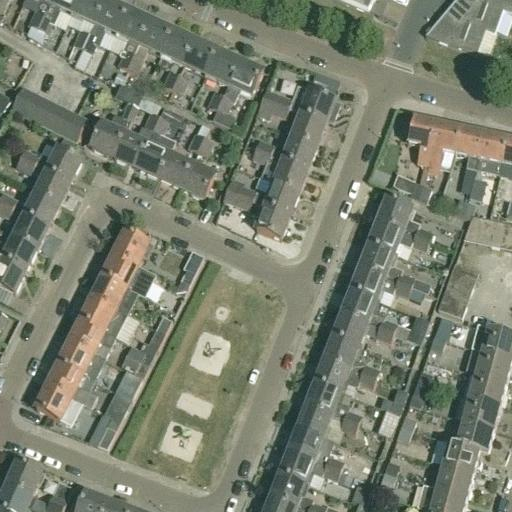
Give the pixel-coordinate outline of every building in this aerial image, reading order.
[(0,0),(1,0),(0,0),(0,18),(3,20),(10,5),(12,6),(14,0),(0,0)] [(28,0),(49,9),(53,0),(28,0)] [(80,0),(53,0),(49,9),(50,10),(45,21),(44,21),(38,35),(48,40),(53,30),(55,31),(62,15),(72,20),(80,0)] [(94,30),(106,5),(94,0),(80,0),(72,20),(94,30)] [(336,0),(336,3),(368,17),(375,0),(336,0)] [(459,0),(443,20),(489,37),(494,39),(502,16),(511,19),(511,18),(497,13),(461,0),(459,0)] [(511,0),(461,0),(497,13),(511,18),(511,16),(511,0)] [(128,16),(106,5),(94,30),(95,30),(90,41),(89,41),(82,56),(93,61),(97,52),(100,53),(108,36),(117,40),(128,16)] [(150,26),(128,16),(117,40),(128,46),(121,62),(123,63),(118,72),(127,76),(150,26)] [(38,35),(44,21),(35,17),(29,31),(38,35)] [(425,41),(476,60),(485,36),(494,39),(489,37),(443,20),(425,41)] [(161,61),(173,36),(150,26),(127,76),(137,81),(144,67),(135,63),(140,51),(161,61)] [(195,46),(173,36),(161,61),(184,71),(195,46)] [(80,37),(73,52),(82,56),(89,41),(80,37)] [(206,81),(217,56),(195,46),(184,71),(206,81)] [(82,56),(75,71),(86,76),(93,61),(82,56)] [(239,67),(217,56),(206,81),(228,91),(239,67)] [(239,67),(228,91),(252,102),(263,77),(239,67)] [(162,93),(172,97),(179,82),(169,78),(162,93)] [(179,82),(172,97),(182,102),(189,86),(179,82)] [(295,106),(267,95),(257,120),(269,125),(271,121),(275,110),(289,116),(300,120),(327,130),(331,120),(336,122),(341,109),(336,107),(336,105),(301,92),(295,106)] [(11,116),(22,121),(33,99),(22,94),(11,116)] [(0,96),(0,116),(3,118),(12,104),(0,96)] [(22,121),(32,126),(43,104),(33,99),(22,121)] [(207,113),(216,118),(223,103),(214,99),(207,113)] [(223,103),(216,118),(226,123),(228,120),(233,107),(223,103)] [(32,126),(44,132),(55,110),(43,104),(32,126)] [(113,164),(125,139),(137,113),(128,109),(121,123),(114,120),(108,132),(101,129),(90,153),(113,164)] [(65,115),(55,110),(44,132),(54,137),(65,115)] [(275,110),(271,121),(285,127),(289,116),(275,110)] [(54,137),(65,143),(76,120),(65,115),(54,137)] [(226,123),(216,118),(212,126),(232,135),(235,129),(234,123),(228,120),(226,123)] [(65,143),(76,148),(87,125),(76,120),(65,143)] [(150,120),(143,135),(140,133),(135,144),(125,139),(113,164),(136,174),(159,124),(150,120)] [(327,130),(300,120),(291,143),(318,153),(327,130)] [(159,124),(136,174),(158,185),(169,160),(175,147),(164,142),(170,129),(159,124)] [(428,172),(437,129),(413,124),(407,150),(421,153),(417,169),(428,172)] [(460,134),(437,129),(428,172),(427,176),(440,179),(445,158),(455,160),(460,134)] [(483,139),(460,134),(455,160),(468,163),(465,174),(475,176),(483,139)] [(498,181),(506,144),(483,139),(475,176),(489,179),(498,181)] [(188,155),(197,159),(203,144),(194,141),(188,155)] [(318,153),(291,143),(283,167),(309,177),(318,153)] [(203,144),(197,159),(207,163),(214,149),(203,144)] [(511,145),(506,144),(498,181),(511,184),(511,145)] [(259,147),(255,156),(270,162),(274,153),(259,147)] [(21,164),(36,172),(46,177),(71,190),(82,167),(58,155),(51,167),(39,161),(38,164),(24,157),(21,164)] [(274,190),(300,200),(309,177),(283,167),(270,162),(255,156),(252,165),(267,171),(266,173),(278,178),(274,190)] [(169,160),(158,185),(181,195),(192,170),(169,160)] [(31,182),(36,172),(21,164),(16,174),(31,182)] [(192,170),(181,195),(204,205),(215,181),(192,170)] [(71,190),(46,177),(35,199),(60,212),(71,190)] [(391,195),(418,206),(423,193),(424,191),(397,180),(391,195)] [(244,189),(233,184),(224,207),(250,217),(249,220),(260,224),(256,236),(282,246),(291,223),(265,213),(254,208),(239,202),(243,194),(244,189)] [(265,213),(291,223),(300,200),(274,190),(269,201),(258,197),(257,199),(243,194),(239,202),(254,208),(265,213)] [(423,193),(418,206),(427,209),(432,194),(424,191),(423,193)] [(0,203),(0,208),(13,216),(18,205),(3,197),(0,203)] [(35,199),(24,221),(48,234),(60,212),(35,199)] [(419,230),(408,226),(412,214),(387,204),(378,228),(429,248),(433,239),(418,233),(419,230)] [(453,218),(462,222),(468,208),(459,204),(453,218)] [(13,216),(0,208),(0,220),(9,225),(13,216)] [(468,208),(462,222),(470,225),(472,221),(476,211),(468,208)] [(48,234),(24,221),(13,244),(37,256),(48,234)] [(464,245),(478,248),(483,224),(472,221),(470,225),(464,245)] [(483,224),(478,248),(489,251),(494,226),(488,225),(483,224)] [(506,229),(494,226),(489,251),(501,253),(506,229)] [(369,250),(395,260),(399,250),(410,254),(411,252),(425,258),(429,248),(378,228),(369,250)] [(501,253),(511,255),(511,230),(506,229),(501,253)] [(155,281),(137,272),(149,250),(124,237),(113,260),(155,282),(155,281)] [(0,265),(26,278),(37,256),(13,244),(7,254),(0,250),(0,265)] [(403,276),(390,272),(395,260),(369,250),(360,274),(386,284),(412,294),(426,299),(429,290),(402,280),(403,276)] [(191,289),(204,263),(192,257),(183,275),(186,276),(182,285),(191,289)] [(155,282),(113,260),(102,282),(126,294),(126,295),(137,300),(144,285),(151,289),(155,282)] [(0,292),(15,300),(26,278),(0,265),(0,292)] [(454,270),(449,284),(473,292),(478,279),(454,270)] [(351,297),(377,306),(381,295),(394,300),(396,297),(409,302),(412,294),(386,284),(360,274),(356,284),(353,283),(350,284),(348,291),(349,294),(352,295),(351,297)] [(126,294),(102,282),(91,304),(115,316),(126,295),(126,294)] [(449,284),(445,294),(469,303),(473,292),(449,284)] [(191,289),(182,285),(175,298),(184,302),(191,289)] [(445,294),(441,306),(465,314),(469,303),(445,294)] [(342,320),(395,340),(398,331),(385,326),(386,323),(372,318),(377,306),(351,297),(342,320)] [(126,321),(115,316),(91,304),(80,325),(115,343),(126,321)] [(462,324),(465,314),(441,306),(438,315),(462,324)] [(391,350),(395,340),(342,320),(333,343),(359,353),(367,331),(379,335),(376,344),(391,350)] [(156,336),(165,341),(171,329),(172,327),(163,323),(160,329),(156,336)] [(115,343),(80,325),(69,347),(93,360),(104,365),(115,343)] [(398,331),(395,340),(406,345),(410,336),(398,331)] [(481,357),(511,365),(511,340),(487,333),(481,357)] [(156,336),(148,350),(158,355),(165,341),(156,336)] [(324,365),(350,375),(377,386),(380,376),(354,365),(359,353),(333,343),(324,365)] [(442,359),(446,347),(434,344),(430,354),(442,359)] [(93,360),(69,347),(58,369),(83,381),(93,360)] [(511,365),(481,357),(475,381),(506,390),(511,368),(511,365)] [(377,386),(350,375),(324,365),(316,388),(342,398),(345,389),(357,394),(360,390),(373,396),(377,386)] [(143,385),(150,371),(141,367),(134,380),(143,385)] [(98,401),(78,391),(83,381),(58,369),(47,391),(81,409),(81,408),(92,413),(98,401)] [(136,398),(143,385),(134,380),(126,377),(116,398),(132,406),(132,407),(136,398)] [(422,377),(417,390),(429,393),(433,382),(422,377)] [(475,381),(468,404),(500,412),(506,390),(475,381)] [(311,400),(307,411),(359,431),(362,423),(349,418),(350,415),(337,410),(342,398),(316,388),(315,389),(311,388),(308,391),(306,395),(307,399),(311,400)] [(425,403),(429,393),(417,390),(413,399),(425,403)] [(70,430),(81,409),(47,391),(36,413),(70,430)] [(399,394),(395,407),(391,416),(400,420),(401,420),(409,398),(408,398),(403,396),(399,394)] [(104,421),(112,424),(107,433),(117,437),(132,406),(116,398),(104,421)] [(468,404),(462,427),(494,435),(500,412),(468,404)] [(355,441),(359,431),(307,411),(298,434),(324,444),(332,424),(343,429),(341,435),(355,441)] [(405,422),(401,435),(412,438),(416,427),(405,422)] [(494,435),(462,427),(456,449),(481,456),(481,457),(488,459),(494,435)] [(108,455),(117,437),(107,433),(98,451),(108,455)] [(298,434),(289,458),(341,477),(345,468),(331,462),(331,461),(319,456),(324,444),(298,434)] [(401,435),(397,445),(408,449),(412,438),(401,435)] [(475,479),(481,457),(481,456),(456,449),(449,446),(448,447),(442,471),(475,479)] [(311,478),(322,482),(336,487),(341,477),(289,458),(280,480),(306,490),(311,478)] [(7,491),(32,502),(43,479),(17,468),(7,491)] [(389,468),(384,480),(395,484),(400,472),(389,468)] [(468,503),(475,479),(442,471),(436,493),(425,490),(424,492),(436,495),(468,503)] [(271,504),(292,511),(323,511),(311,507),(312,504),(302,501),(306,490),(280,480),(271,504)] [(384,480),(381,490),(392,493),(395,484),(384,480)] [(58,488),(49,510),(53,511),(65,511),(74,493),(58,488)] [(27,511),(32,502),(7,491),(0,506),(0,511),(27,511)] [(465,511),(468,503),(436,495),(424,492),(418,511),(465,511)] [(106,511),(108,508),(85,499),(81,509),(73,506),(71,511),(106,511)]
